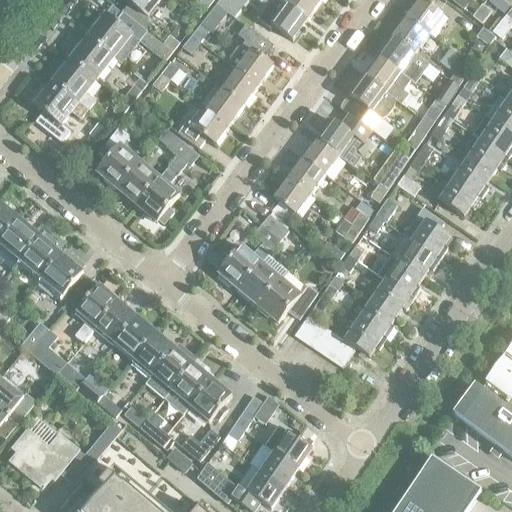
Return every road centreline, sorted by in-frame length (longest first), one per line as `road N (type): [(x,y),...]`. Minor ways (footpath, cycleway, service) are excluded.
road 1 (residential): [(161,287),(374,0)]
road 2 (residential): [(364,446),(161,287)]
road 3 (residential): [(364,446),(511,240)]
road 4 (residential): [(161,287),(0,147)]
